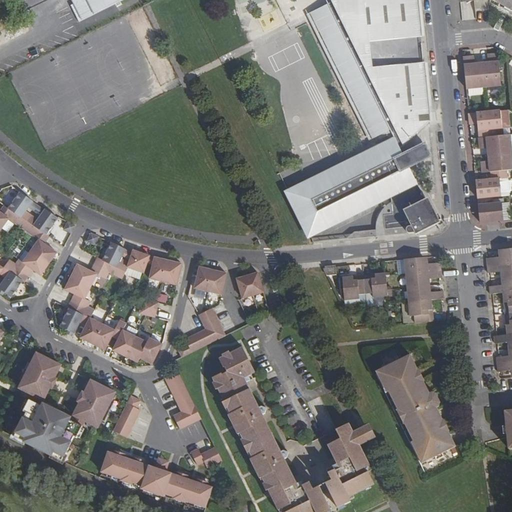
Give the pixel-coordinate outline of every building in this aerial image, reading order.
[(81,0),(73,4),(70,6),(79,23),(123,0),(81,0)] [(423,63),(397,66),(399,77),(371,80),(365,69),(362,43),(421,37),(417,0),(357,0),(359,16),(356,16),(355,12),(342,14),(342,16),(340,18),(343,24),(339,26),(332,13),(314,22),(324,41),(329,37),(338,55),(332,58),(372,139),(386,133),(390,141),(316,177),(327,199),(333,196),(336,202),(330,205),(338,222),(339,223),(391,197),(392,214),(383,215),(384,229),(381,230),(382,236),(386,236),(385,230),(406,227),(406,231),(421,230),(420,226),(437,224),(409,167),(411,165),(405,154),(403,155),(400,149),(429,122),(429,121),(420,122),(419,115),(429,114),(423,63)] [(357,0),(331,0),(332,2),(340,18),(342,16),(342,14),(355,12),(356,16),(359,16),(357,0)] [(511,0),(498,0),(501,1),(499,4),(511,11),(511,10),(511,0)] [(332,2),(328,4),(332,13),(339,26),(343,24),(340,18),(332,2)] [(328,4),(310,13),(314,22),(332,13),(328,4)] [(329,37),(324,41),(332,58),(338,55),(329,37)] [(501,85),(498,53),(490,54),(491,61),(488,62),(481,62),(483,86),(501,85)] [(471,64),(470,56),(463,57),(466,88),(483,86),(481,62),(475,63),(471,64)] [(397,66),(365,69),(371,80),(399,77),(397,66)] [(509,128),(507,110),(500,111),(502,128),(509,128)] [(502,128),(500,111),(486,112),(469,114),(469,122),(477,121),(477,124),(478,131),(479,138),(502,136),(502,128)] [(479,138),(479,146),(487,145),(487,148),(488,155),(511,152),(510,135),(502,136),(479,138)] [(425,145),(405,154),(411,165),(430,156),(425,145)] [(489,165),(481,166),(482,173),(491,172),(506,170),(511,170),(511,155),(511,152),(488,155),(489,161),(489,165)] [(491,180),(478,181),(479,191),(476,191),(477,199),(501,196),(499,179),(506,179),(507,178),(506,170),(491,172),(491,180)] [(316,177),(286,193),(308,237),(338,222),(330,205),(336,202),(333,196),(327,199),(316,177)] [(506,179),(499,179),(501,196),(508,195),(506,179)] [(20,193),(8,209),(17,216),(13,222),(22,229),(32,216),(26,212),(33,201),(20,193)] [(502,203),(478,205),(479,213),(481,213),(482,223),(504,220),(502,203)] [(511,219),(509,203),(502,203),(504,220),(511,219)] [(0,229),(1,230),(9,219),(13,222),(17,216),(4,206),(0,211),(0,229)] [(38,220),(32,216),(22,229),(24,230),(32,236),(37,229),(46,235),(58,219),(58,218),(46,210),(38,220)] [(68,222),(64,230),(71,234),(75,226),(68,222)] [(39,241),(31,252),(49,264),(58,253),(45,243),(49,237),(46,235),(37,229),(32,236),(39,241)] [(347,238),(373,235),(372,229),(346,233),(347,238)] [(99,237),(91,234),(87,241),(95,246),(99,237)] [(117,268),(121,260),(126,250),(112,243),(103,261),(98,258),(95,265),(109,272),(109,273),(110,273),(113,266),(117,268)] [(487,266),(511,263),(511,248),(503,250),(503,254),(499,254),(499,257),(489,258),(486,258),(487,266)] [(144,273),(150,256),(133,250),(129,263),(121,260),(117,268),(113,266),(110,273),(122,279),(128,268),(144,273)] [(31,252),(23,262),(19,260),(16,265),(15,266),(29,276),(34,269),(41,275),(49,264),(31,252)] [(168,261),(155,257),(149,279),(163,282),(168,261)] [(423,258),(404,260),(406,274),(441,270),(440,263),(438,263),(428,265),(427,261),(423,262),(423,258)] [(0,273),(6,277),(10,272),(11,272),(15,266),(16,265),(9,260),(3,268),(0,265),(0,273)] [(182,264),(168,261),(163,282),(177,285),(182,264)] [(505,278),(511,277),(511,263),(487,266),(488,273),(490,273),(501,272),(501,275),(505,274),(505,278)] [(77,265),(72,278),(91,287),(97,274),(105,279),(109,273),(109,272),(95,265),(91,272),(77,265)] [(29,276),(15,266),(11,272),(10,272),(6,277),(0,286),(0,288),(0,289),(5,292),(12,297),(23,281),(25,282),(29,276)] [(335,266),(326,267),(326,269),(324,270),(327,275),(336,274),(335,267),(335,266)] [(213,270),(200,267),(197,278),(194,289),(208,292),(213,270)] [(227,273),(213,270),(208,292),(221,295),(227,273)] [(441,270),(406,274),(407,288),(426,286),(425,283),(429,282),(429,279),(439,278),(442,278),(441,270)] [(258,273),(247,276),(253,296),(264,293),(258,273)] [(375,279),(364,280),(366,294),(373,294),(373,298),(388,296),(387,290),(386,276),(385,273),(375,275),(375,279)] [(236,279),(242,298),(242,299),(253,296),(247,276),(236,279)] [(353,277),(342,278),(344,301),(359,299),(358,295),(366,294),(364,280),(353,281),(353,277)] [(503,293),(511,291),(511,277),(505,278),(506,282),(502,282),(502,285),(492,287),(489,287),(490,294),(492,294),(503,293)] [(75,295),(72,301),(87,309),(88,307),(90,302),(85,300),(91,287),(72,278),(66,291),(75,295)] [(426,286),(407,288),(408,302),(431,300),(441,299),(444,299),(443,291),(441,292),(430,293),(430,290),(426,290),(426,286)] [(511,291),(503,293),(504,303),(508,303),(509,314),(511,313),(511,291)] [(160,292),(158,300),(167,303),(170,296),(160,292)] [(158,303),(143,299),(141,307),(156,310),(158,303)] [(432,311),(431,300),(408,302),(410,317),(414,316),(415,323),(429,322),(428,311),(432,311)] [(87,309),(72,301),(68,309),(69,310),(61,328),(68,331),(73,334),(74,334),(80,323),(83,315),(84,315),(87,309)] [(86,326),(80,339),(92,345),(102,324),(90,319),(95,310),(88,307),(87,309),(84,315),(83,315),(80,323),(86,326)] [(156,310),(141,307),(140,308),(139,314),(155,318),(156,310)] [(199,315),(202,322),(215,316),(212,309),(199,315)] [(202,322),(206,329),(219,323),(215,316),(202,322)] [(102,324),(92,345),(105,351),(112,336),(118,340),(123,331),(126,323),(119,320),(115,330),(102,324)] [(206,329),(209,336),(222,329),(219,323),(206,329)] [(206,329),(199,333),(206,346),(213,343),(209,336),(206,329)] [(222,329),(209,336),(213,343),(225,336),(222,329)] [(118,340),(113,351),(114,351),(125,357),(135,337),(123,331),(118,340)] [(199,333),(192,336),(199,349),(206,346),(199,333)] [(511,334),(507,335),(497,337),(494,337),(495,344),(497,344),(508,343),(508,346),(511,345),(511,334)] [(192,336),(185,340),(188,345),(192,353),(199,349),(192,336)] [(147,343),(135,337),(125,357),(138,363),(140,359),(139,358),(147,343)] [(152,365),(162,345),(149,339),(147,343),(139,358),(140,359),(151,364),(152,365)] [(178,350),(182,358),(192,353),(188,345),(178,350)] [(222,373),(212,378),(215,382),(212,383),(216,390),(218,389),(233,419),(238,417),(241,425),(237,427),(253,459),(257,456),(264,469),(259,471),(269,491),(294,478),(287,464),(283,467),(280,461),(288,457),(284,450),(281,452),(277,443),(266,421),(261,423),(258,417),(266,413),(264,410),(262,406),(259,408),(250,389),(246,391),(245,388),(247,383),(251,380),(249,376),(256,373),(243,347),(230,353),(229,352),(222,355),(223,356),(219,358),(224,368),(225,367),(227,372),(223,374),(222,373)] [(497,365),(511,363),(511,352),(509,353),(509,356),(499,357),(496,357),(497,365)] [(36,354),(19,389),(32,396),(42,400),(44,401),(50,388),(52,390),(57,380),(55,379),(61,366),(36,354)] [(410,355),(376,372),(379,378),(383,380),(398,410),(401,412),(405,419),(404,423),(419,453),(418,457),(422,464),(456,447),(436,408),(435,405),(428,409),(423,400),(431,396),(429,394),(410,355)] [(511,363),(497,365),(498,372),(500,372),(511,371),(511,374),(511,373),(511,363)] [(201,419),(178,372),(165,378),(182,412),(174,416),(180,430),(201,419)] [(80,403),(74,416),(76,417),(85,422),(98,428),(115,393),(91,381),(85,394),(82,393),(78,402),(80,403)] [(432,393),(429,394),(431,396),(435,405),(436,408),(439,406),(440,403),(435,394),(432,393)] [(32,396),(30,401),(39,406),(42,400),(32,396)] [(141,401),(131,396),(127,404),(137,409),(141,401)] [(431,396),(423,400),(428,409),(435,405),(431,396)] [(308,402),(324,436),(335,431),(319,397),(308,402)] [(26,414),(14,438),(62,462),(74,437),(77,439),(83,427),(82,427),(73,422),(67,420),(69,417),(60,413),(58,416),(53,413),(54,410),(45,406),(44,408),(39,406),(30,401),(29,401),(24,412),(26,414)] [(137,409),(127,404),(113,432),(127,438),(140,411),(137,409)] [(76,417),(73,422),(82,427),(85,422),(76,417)] [(238,417),(233,419),(237,427),(241,425),(238,417)] [(340,439),(327,445),(334,457),(346,452),(361,445),(354,431),(350,423),(336,429),(340,439)] [(358,429),(354,431),(361,445),(366,443),(376,437),(369,424),(358,429)] [(346,452),(334,457),(337,464),(363,450),(361,445),(346,452)] [(222,460),(216,448),(201,455),(198,449),(191,453),(197,466),(204,462),(207,468),(222,460)] [(332,480),(326,483),(338,508),(352,502),(350,498),(366,490),(365,487),(374,483),(366,467),(370,465),(363,450),(337,464),(332,466),(334,470),(329,473),(332,480)] [(213,488),(109,453),(102,473),(122,479),(122,481),(133,485),(133,483),(143,486),(142,489),(164,497),(165,494),(175,497),(174,499),(185,503),(186,501),(206,508),(206,507),(213,488)] [(257,456),(253,459),(259,471),(264,469),(257,456)] [(294,478),(269,491),(271,496),(297,483),(294,478)] [(331,511),(332,511),(319,487),(313,490),(310,483),(304,485),(302,481),(297,483),(271,496),(279,511),(282,509),(283,511),(331,511)]
